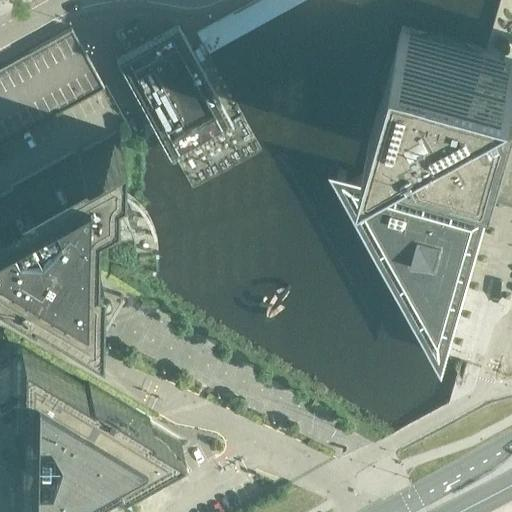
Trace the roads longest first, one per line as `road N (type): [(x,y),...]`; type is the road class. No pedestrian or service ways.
road 1 (tertiary): [(511,437),(383,511)]
road 2 (unknown): [(253,445),(148,511)]
